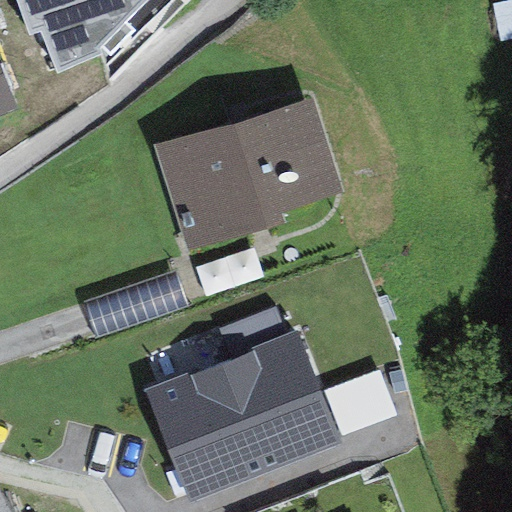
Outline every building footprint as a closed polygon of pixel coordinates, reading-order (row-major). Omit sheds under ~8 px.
[(146,0),(16,0),(29,36),(40,32),(57,73),(101,56),(98,51),(101,47),(110,55),(131,32),(125,23),(147,1),(146,0)] [(0,69),(0,114),(15,108),(0,69)] [(311,100),(153,146),(187,252),(283,224),(280,215),(342,193),(311,100)] [(188,307),(175,272),(84,304),(96,339),(188,307)] [(229,358),(286,335),(275,307),(218,330),(229,358)] [(145,392),(189,503),(339,443),(295,332),(286,335),(229,358),(145,392)] [(323,392),(341,437),(395,416),(377,370),(323,392)] [(0,511),(9,511),(0,494),(0,511)]
